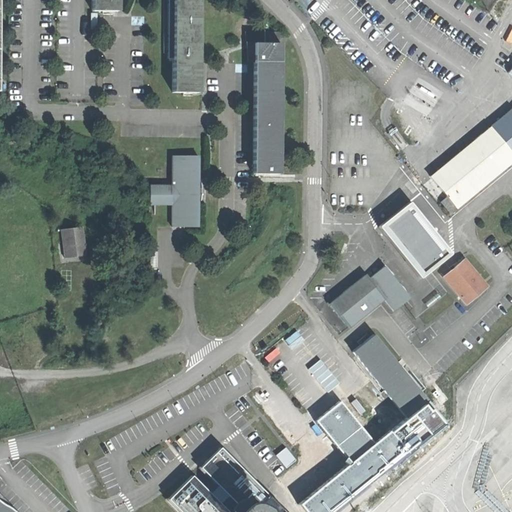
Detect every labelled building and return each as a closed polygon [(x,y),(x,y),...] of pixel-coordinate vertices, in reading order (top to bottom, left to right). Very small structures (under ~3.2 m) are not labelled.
[(120,0),(92,0),(92,12),(120,12),(120,0)] [(201,0),(172,0),(173,92),(200,93),(201,0)] [(282,43),(252,42),(252,173),(281,173),(282,43)] [(511,109),(492,127),(511,151),(511,109)] [(451,215),(511,164),(511,151),(492,127),(449,161),(431,176),(447,197),(441,202),(451,215)] [(172,155),(172,183),(150,183),(150,205),(172,205),(172,226),(199,227),(200,155),(172,155)] [(453,254),(413,203),(382,227),(423,278),(453,254)] [(88,253),(84,227),(61,230),(65,257),(88,253)] [(465,303),(486,285),(464,258),(442,276),(465,303)] [(330,305),(350,329),(385,301),(393,312),(412,298),(386,266),(371,278),(368,275),(330,305)] [(376,334),(354,352),(407,417),(375,442),(342,402),(318,421),(350,463),(303,505),(308,511),(337,511),(448,424),(376,334)] [(168,500),(180,511),(284,511),(221,447),(200,468),(232,501),(226,508),(193,476),(168,500)] [(0,511),(15,511),(13,510),(0,502),(0,511)]
